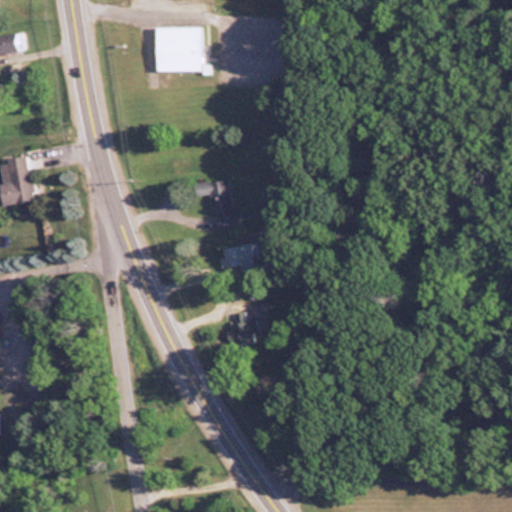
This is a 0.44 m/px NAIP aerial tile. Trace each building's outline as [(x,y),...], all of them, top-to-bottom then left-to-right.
[(155,69),(200,69),(200,26),(155,26),(155,69)] [(0,50),(22,50),(21,34),(0,34),(0,50)] [(33,200),(28,155),(0,158),(0,185),(2,203),(33,200)] [(232,206),(228,177),(193,182),(195,195),(212,193),(216,228),(242,225),(239,205),(232,206)] [(244,259),(244,245),(228,246),(229,260),(244,259)] [(233,311),(235,341),(257,340),(256,310),(233,311)]
